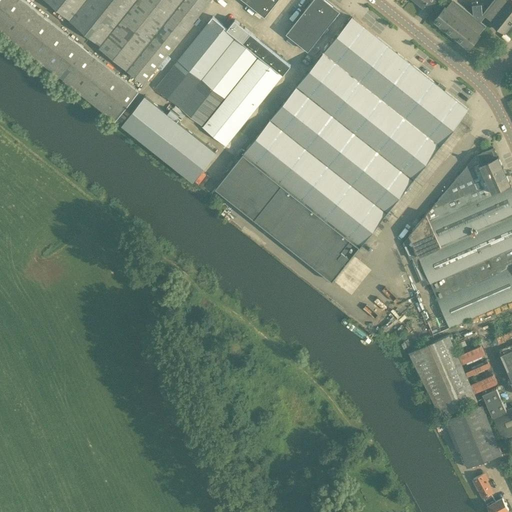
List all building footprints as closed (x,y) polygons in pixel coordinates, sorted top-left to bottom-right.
[(23,0),(0,0),(0,26),(194,180),(216,152),(23,0)] [(97,49),(143,83),(210,0),(89,0),(74,20),(101,42),(97,49)] [(277,0),(246,0),(245,1),(265,16),(277,0)] [(340,11),(326,0),(312,0),(286,33),(308,51),(340,11)] [(451,0),(445,7),(434,20),(468,48),(479,34),(478,34),(484,27),(451,0)] [(511,0),(496,0),(494,4),(511,18),(511,0)] [(481,3),(472,4),(473,13),(473,12),(473,15),(476,17),(480,16),(482,14),(482,12),(481,3)] [(511,22),(511,18),(494,4),(485,15),(492,21),(491,21),(505,32),(511,22)] [(213,16),(166,74),(158,68),(149,80),(157,86),(155,88),(226,146),(284,74),(261,56),(261,53),(258,53),(238,37),(238,34),(235,34),(213,16)] [(461,103),(353,16),(216,188),(332,281),(468,109),(461,103)] [(505,167),(503,168),(498,156),(497,157),(493,147),(476,155),(409,234),(450,328),(511,300),(511,187),(510,184),(505,173),(508,172),(505,167)] [(202,170),(195,180),(204,186),(211,176),(202,170)] [(476,395),(472,386),(449,334),(409,352),(441,416),(478,400),(476,395)] [(511,350),(501,355),(511,380),(511,381),(511,382),(511,383),(511,350)] [(492,416),(503,440),(511,435),(511,406),(506,410),(496,387),(482,393),(492,416)] [(482,404),(447,418),(467,468),(502,453),(482,404)] [(495,501),(491,493),(494,492),(484,473),(472,479),(482,498),(484,497),(488,505),(487,505),(490,511),(504,511),(509,510),(502,498),(495,501)]
